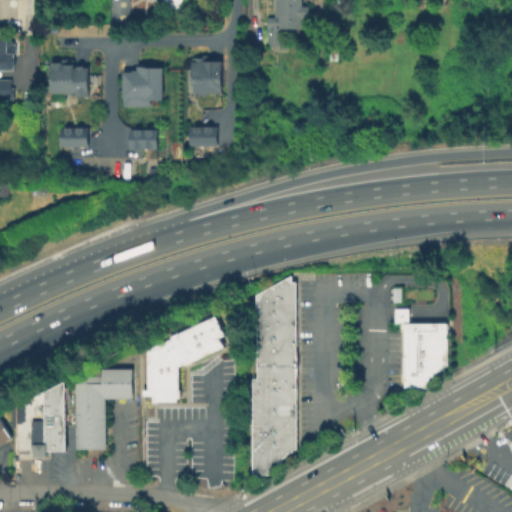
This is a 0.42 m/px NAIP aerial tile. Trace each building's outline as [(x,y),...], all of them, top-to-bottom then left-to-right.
[(111,26),(111,0),(130,0),(130,26),(111,26)] [(310,4),(310,16),(301,16),(301,26),(280,26),(280,44),(267,44),(267,15),(275,15),(275,0),(302,0),(302,4),(310,4)] [(16,46),(20,46),(19,59),(21,59),(21,67),(20,67),(19,72),(0,71),(0,39),(13,40),(13,42),(15,40),(19,44),(16,46)] [(209,53),(209,55),(210,55),(210,57),(223,57),(223,90),(210,90),(210,93),(201,93),(201,90),(195,90),(195,81),(192,81),(192,55),(202,55),(202,53),(209,53)] [(75,57),(75,64),(78,64),(78,62),(85,62),(85,64),(89,64),(89,93),(77,93),(77,89),(73,89),(73,92),(66,92),(66,89),(50,89),(50,59),(59,59),(59,57),(75,57)] [(152,104),(123,104),(123,68),(133,68),(133,66),(138,66),(138,62),(163,62),(163,98),(152,98),(152,104)] [(19,101),(0,100),(0,80),(15,80),(15,89),(19,89),(19,101)] [(62,145),(62,125),(66,125),(66,124),(74,124),(74,125),(78,125),(78,124),(85,124),(85,125),(90,125),(90,144),(62,145)] [(191,144),(191,124),(219,124),(219,144),(191,144)] [(131,146),(131,126),(160,126),(160,146),(131,146)] [(12,183),(12,197),(2,197),(2,183),(12,183)] [(290,274),(290,280),(294,280),(294,331),(254,331),(254,293),(290,274)] [(399,301),(391,300),(391,286),(399,286),(399,301)] [(424,382),(424,387),(402,387),(403,322),(394,322),(394,314),(394,307),(408,307),(408,314),(408,321),(446,321),(446,365),(441,365),(424,382)] [(178,365),(178,388),(180,388),(180,397),(176,397),(176,401),(154,401),(154,394),(142,394),(142,387),(146,387),(146,348),(171,337),(170,335),(215,314),(225,334),(220,336),(224,345),(184,364),(183,362),(178,365)] [(294,331),(294,343),(254,343),(254,331),(294,331)] [(294,343),(294,357),(254,357),(254,343),(294,343)] [(254,372),(254,357),(294,357),(294,372),(254,372)] [(103,369),(103,367),(132,367),(132,397),(105,397),(106,447),(76,447),(76,382),(103,369)] [(294,372),(294,384),(254,384),(254,372),(294,372)] [(66,380),(66,449),(47,449),(47,455),(32,455),(32,448),(18,448),(18,404),(66,380)] [(294,400),(249,400),(249,384),(254,384),(294,384),(294,400)] [(294,417),(249,417),(249,400),(294,400),(294,417)] [(0,415),(13,436),(0,443),(0,415)] [(249,417),(294,417),(294,448),(290,448),(290,451),(286,451),(267,470),(267,473),(249,473),(249,417)]
